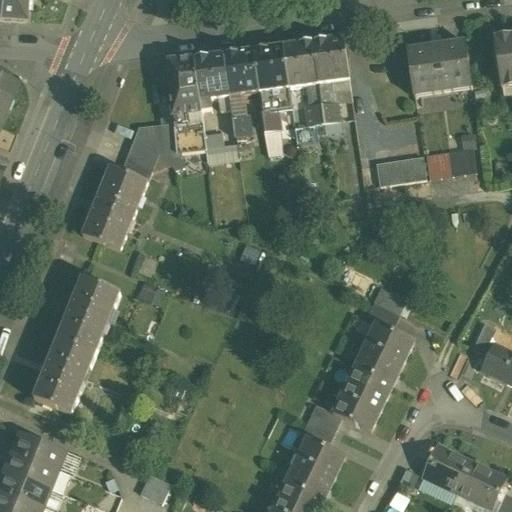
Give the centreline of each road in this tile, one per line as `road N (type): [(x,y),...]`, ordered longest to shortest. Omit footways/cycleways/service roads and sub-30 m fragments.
road 1 (residential): [(416,0),(90,53)]
road 2 (tertiary): [(0,271),(90,53)]
road 3 (residential): [(511,433),(445,401),(418,421),(368,511)]
